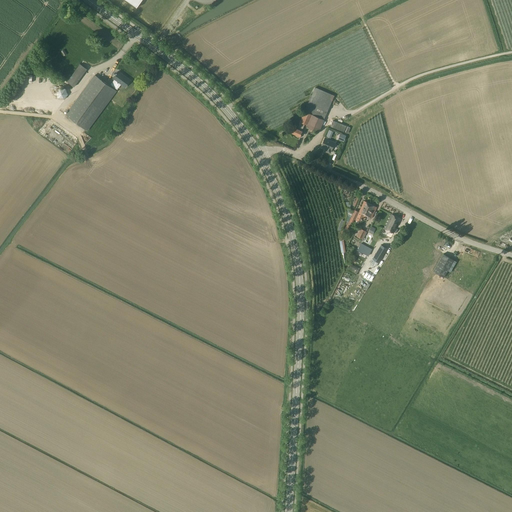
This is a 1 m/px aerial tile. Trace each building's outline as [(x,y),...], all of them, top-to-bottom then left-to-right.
[(124,0),(136,8),(160,25),(177,0),(124,0)] [(67,82),(74,87),(87,69),(80,64),(67,82)] [(66,115),(86,130),(116,90),(113,89),(118,82),(125,87),(130,80),(123,76),(118,72),(113,78),(114,79),(110,86),(95,75),(66,115)] [(296,136),(300,138),(302,134),(301,134),(302,131),(301,131),(305,124),(307,125),(306,128),(319,133),(324,120),(329,108),(334,96),(315,87),(308,103),(304,111),(299,122),(300,123),(297,129),(294,128),(292,133),(297,135),(296,136)] [(65,89),(59,88),(55,92),(58,99),(64,100),(68,95),(65,89)] [(333,121),(330,127),(344,132),(346,126),(333,121)] [(325,151),(330,154),(335,142),(324,138),(321,146),(326,148),(325,151)] [(354,209),(350,218),(354,220),(360,222),(362,218),(367,208),(368,208),(370,204),(364,201),(359,212),(354,209)] [(362,218),(364,220),(366,216),(372,218),(377,207),(370,204),(368,208),(367,208),(362,218)] [(384,229),(393,234),(401,219),(391,214),(384,229)] [(357,236),(362,239),(366,231),(361,229),(357,236)] [(449,251),(452,245),(446,242),(443,248),(449,251)] [(373,256),(379,260),(388,247),(381,243),(373,256)] [(367,257),(371,250),(361,244),(357,251),(367,257)] [(433,271),(443,277),(454,260),(443,254),(433,271)] [(346,269),(356,275),(359,268),(351,264),(349,267),(347,266),(346,269)]
